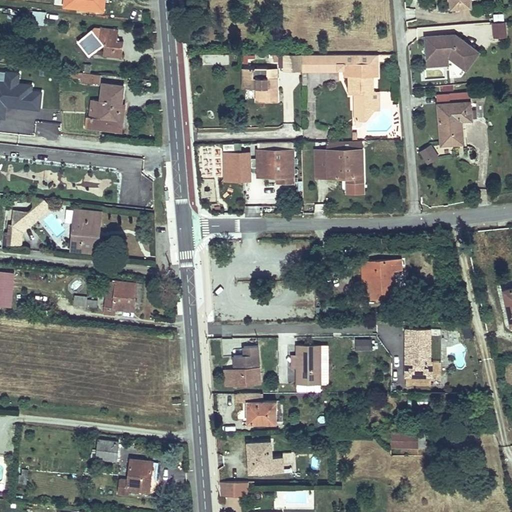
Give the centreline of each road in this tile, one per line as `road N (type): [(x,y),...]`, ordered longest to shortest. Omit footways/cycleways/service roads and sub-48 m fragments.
road 1 (unclassified): [(185,227),(415,223),(511,209)]
road 2 (secondary): [(185,227),(205,511)]
road 3 (secondary): [(166,0),(185,227)]
